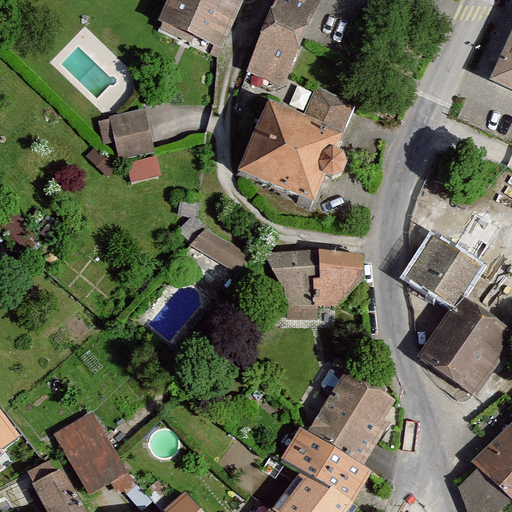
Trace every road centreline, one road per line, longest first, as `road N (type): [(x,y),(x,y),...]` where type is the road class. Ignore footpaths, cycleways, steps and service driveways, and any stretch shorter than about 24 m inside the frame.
road 1 (residential): [(479,0),(421,132),(392,248),(395,317),(428,436),(426,463)]
road 2 (unknown): [(333,6),(361,5),(459,43)]
